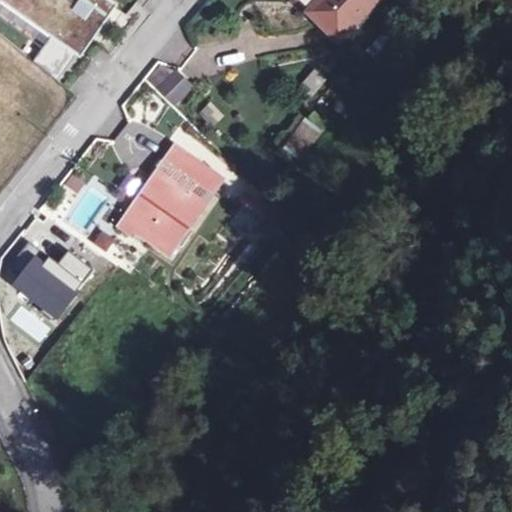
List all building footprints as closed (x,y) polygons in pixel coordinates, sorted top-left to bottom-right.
[(114,3),(109,0),(0,0),(0,2),(50,38),(33,61),(57,82),(96,29),(100,31),(112,14),(108,11),(114,3)] [(378,0),(321,0),(310,13),(339,41),(378,0)] [(314,101),(327,76),(312,68),(298,93),(314,101)] [(177,73),(159,91),(172,103),(189,86),(177,73)] [(302,163),(323,129),(301,117),(281,150),(302,163)] [(162,164),(210,198),(221,181),(173,148),(162,164)] [(162,164),(156,173),(204,206),(210,198),(162,164)] [(129,228),(136,232),(170,256),(204,206),(156,173),(147,186),(154,191),(129,228)] [(131,239),(136,232),(129,228),(154,191),(147,186),(117,229),(131,239)] [(237,203),(264,216),(273,198),(246,186),(237,203)]
